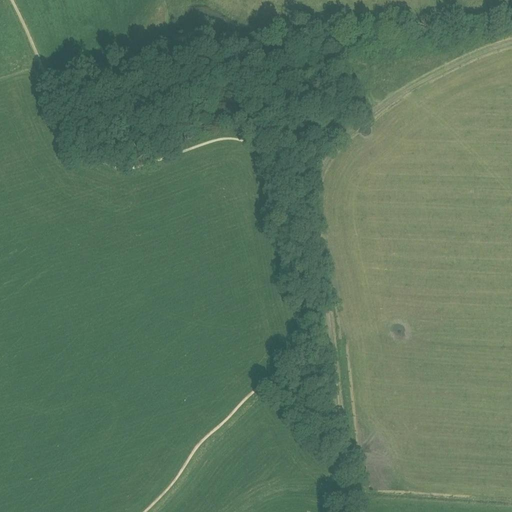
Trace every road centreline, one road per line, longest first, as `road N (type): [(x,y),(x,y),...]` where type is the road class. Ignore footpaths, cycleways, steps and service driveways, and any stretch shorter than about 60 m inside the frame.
road 1 (track): [(511,42),(479,51),(316,153),(333,367)]
road 2 (track): [(333,367),(347,511)]
